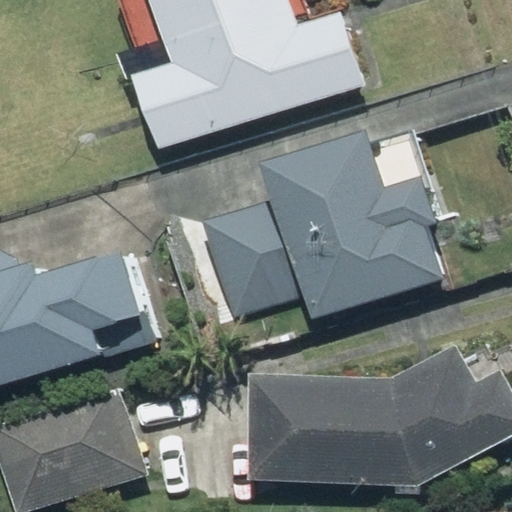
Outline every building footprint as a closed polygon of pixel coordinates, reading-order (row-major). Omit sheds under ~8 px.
[(187,0),(202,59),(160,69),(178,142),(389,89),(369,9),(321,21),(315,0),(187,0)] [(300,192),(222,216),(253,314),(330,290),(339,320),(449,286),(469,280),(451,221),(469,216),(455,171),(422,181),(403,120),(289,156),(300,192)] [(0,394),(136,355),(127,325),(175,311),(157,250),(67,276),(61,256),(24,266),(21,253),(0,258),(0,394)] [(419,377),(277,371),(272,482),(430,488),(511,447),(511,362),(492,372),(480,347),(419,377)] [(145,391),(11,429),(34,511),(169,473),(145,391)]
